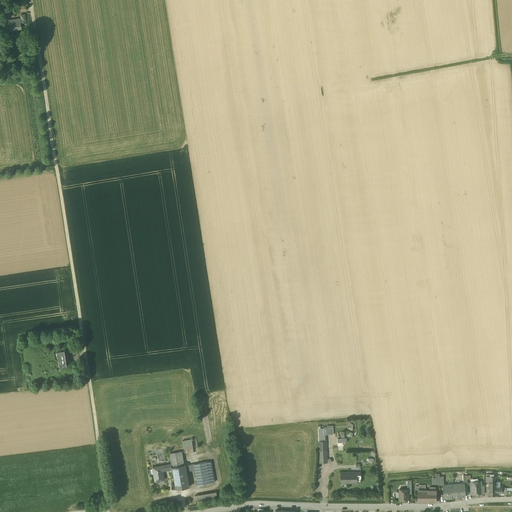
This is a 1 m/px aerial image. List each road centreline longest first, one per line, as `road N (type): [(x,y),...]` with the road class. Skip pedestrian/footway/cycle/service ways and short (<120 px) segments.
road 1 (unclassified): [(110,511),(32,0)]
road 2 (residential): [(511,499),(434,507),(255,503),(204,511)]
road 3 (track): [(500,53),(375,79)]
